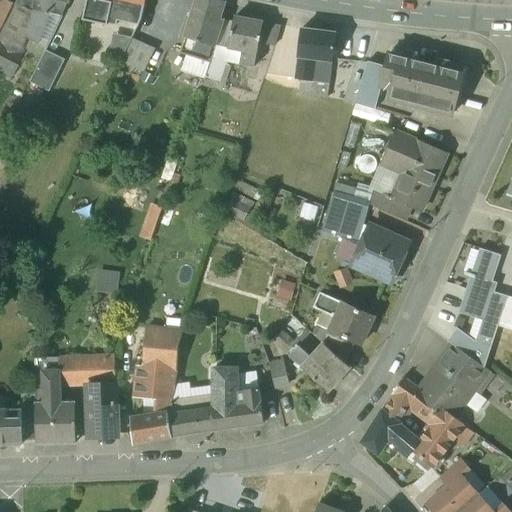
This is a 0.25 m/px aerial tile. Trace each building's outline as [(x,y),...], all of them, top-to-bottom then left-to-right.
[(0,0),(0,44),(18,54),(26,37),(26,36),(21,33),(29,16),(30,9),(33,9),(35,0),(0,0)] [(35,0),(33,9),(30,9),(29,16),(21,33),(26,36),(26,37),(39,43),(50,13),(63,15),(69,0),(35,0)] [(146,0),(87,0),(83,19),(109,24),(109,23),(118,25),(119,19),(140,24),(142,19),(146,0)] [(226,1),(221,0),(195,0),(185,35),(217,45),(226,19),(221,18),(226,1)] [(264,22),(235,17),(229,47),(242,50),(240,63),(255,66),(257,53),(258,53),(264,22)] [(336,32),(303,27),(295,78),(301,79),(312,81),(313,79),(316,58),(332,61),(336,32)] [(217,45),(185,35),(181,49),(188,51),(182,70),(206,76),(217,45)] [(18,54),(0,44),(0,71),(8,75),(18,54)] [(158,55),(136,44),(124,67),(147,78),(158,55)] [(217,45),(206,76),(221,81),(228,61),(240,63),(242,50),(229,47),(217,45)] [(66,59),(47,49),(31,81),(50,91),(66,59)] [(454,70),(390,52),(387,65),(382,84),(392,87),(389,97),(452,115),(462,83),(454,70)] [(332,61),(316,58),(313,79),(330,82),(332,61)] [(387,65),(368,59),(355,102),(375,108),(382,84),(387,65)] [(221,81),(206,76),(203,84),(218,89),(221,81)] [(330,82),(313,79),(312,81),(301,79),(299,93),(328,97),(330,82)] [(448,153),(396,130),(382,163),(403,172),(393,195),(392,196),(412,205),(423,210),(448,153)] [(270,178),(278,156),(248,146),(241,168),(270,178)] [(393,195),(376,187),(370,202),(369,204),(405,220),(412,205),(392,196),(393,195)] [(264,199),(242,188),(227,219),(249,230),(264,199)] [(353,198),(334,192),(323,230),(342,236),(353,198)] [(370,202),(353,198),(342,236),(358,241),(369,204),(370,202)] [(175,213),(162,209),(155,230),(168,234),(175,213)] [(408,243),(370,226),(353,264),(391,281),(408,243)] [(286,253),(275,249),(271,258),(283,262),(286,253)] [(481,249),(474,273),(467,270),(466,275),(472,277),(460,311),(484,319),(485,319),(491,302),(493,303),(497,293),(488,290),(500,256),(481,249)] [(119,289),(121,269),(99,266),(97,287),(119,289)] [(374,315),(320,292),(314,307),(337,317),(332,328),(330,330),(354,340),(362,343),(374,315)] [(497,293),(493,303),(491,302),(485,319),(498,323),(507,297),(497,293)] [(511,298),(507,297),(498,323),(511,328),(511,324),(511,298)] [(291,314),(274,333),(288,346),(306,327),(291,314)] [(485,319),(484,319),(477,339),(474,338),(473,340),(479,345),(470,356),(480,363),(484,366),(498,323),(485,319)] [(354,340),(330,330),(332,328),(318,322),(313,334),(323,343),(345,362),(354,340)] [(184,330),(146,327),(143,366),(177,369),(179,350),(179,346),(181,341),(184,330)] [(473,340),(457,329),(449,341),(451,343),(470,356),(479,345),(473,340)] [(323,343),(311,356),(298,345),(289,355),(302,366),(301,367),(328,391),(350,367),(345,362),(323,343)] [(451,343),(419,388),(440,404),(455,417),(489,370),(484,366),(480,363),(470,356),(451,343)] [(198,359),(179,350),(177,369),(197,369),(198,359)] [(115,354),(81,356),(81,385),(88,385),(88,384),(116,383),(115,354)] [(75,402),(60,402),(60,386),(59,356),(35,357),(36,443),(76,442),(75,402)] [(81,356),(59,356),(60,386),(81,385),(81,356)] [(284,360),(269,364),(275,387),(289,383),(284,360)] [(143,366),(137,366),(134,398),(156,399),(171,400),(177,369),(143,366)] [(237,368),(215,368),(215,390),(237,390),(237,368)] [(403,376),(382,410),(401,423),(412,408),(428,421),(440,404),(419,388),(412,382),(403,376)] [(116,383),(88,384),(88,385),(89,405),(117,404),(116,383)] [(246,396),(238,397),(237,390),(215,390),(215,408),(215,409),(218,409),(221,428),(264,422),(259,388),(245,390),(246,396)] [(156,399),(152,415),(131,417),(132,434),(133,443),(172,436),(169,415),(168,412),(171,400),(156,399)] [(117,404),(89,405),(90,436),(132,434),(131,417),(117,418),(117,404)] [(440,404),(428,421),(433,424),(421,440),(412,451),(432,467),(464,425),(455,417),(440,404)] [(0,409),(0,443),(23,443),(22,408),(0,409)] [(215,408),(185,412),(189,433),(221,428),(218,409),(215,409),(215,408)] [(382,410),(361,441),(379,454),(382,449),(389,440),(402,451),(408,457),(412,451),(421,440),(401,423),(382,410)] [(185,412),(169,415),(172,436),(189,433),(185,412)] [(402,451),(389,440),(382,449),(394,460),(402,451)] [(460,459),(440,476),(448,485),(460,475),(461,476),(469,469),(460,459)] [(431,468),(414,483),(422,492),(439,477),(431,468)] [(460,475),(448,485),(428,503),(435,511),(456,511),(477,494),(461,476),(460,475)] [(492,511),(477,494),(456,511),(492,511)] [(342,511),(318,503),(314,511),(342,511)]
